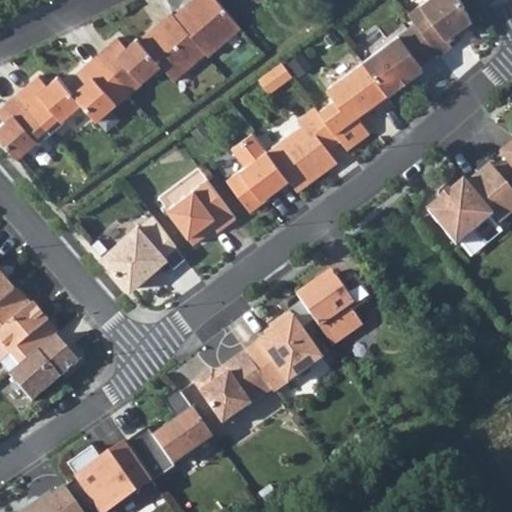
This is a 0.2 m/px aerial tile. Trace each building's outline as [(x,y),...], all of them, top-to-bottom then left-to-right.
[(207,50),(209,52),(242,25),(221,0),(192,0),(194,3),(178,17),(207,50)] [(439,49),(440,51),(453,41),(451,37),(475,20),(465,0),(422,0),(410,9),(417,19),(439,49)] [(176,14),(158,28),(154,24),(139,37),(160,62),(174,78),(207,50),(178,17),(176,14)] [(364,58),(388,91),(424,64),(422,61),(439,49),(417,19),(364,58)] [(137,34),(126,44),(118,34),(108,42),(111,45),(98,55),(129,91),(142,80),(141,79),(160,62),(139,37),(137,34)] [(98,55),(86,66),(84,63),(75,71),(83,81),(72,90),(80,100),(95,118),(115,101),(116,102),(129,91),(98,55)] [(364,58),(328,85),(352,117),(374,100),(378,106),(392,96),(388,91),(364,58)] [(57,73),(46,83),(37,73),(28,81),(30,84),(18,94),(50,131),(63,120),(61,117),(80,100),(72,90),(57,73)] [(0,122),(0,138),(15,156),(35,139),(37,142),(50,131),(18,94),(6,104),(4,101),(0,104),(0,115),(3,119),(0,122)] [(341,137),(316,103),(298,116),(302,122),(267,148),(288,176),(297,188),(325,167),(317,155),(329,146),(341,137)] [(245,163),(227,176),(250,208),(263,198),(262,196),(288,176),(267,148),(257,134),(253,129),(232,145),(245,163)] [(511,140),(501,149),(511,162),(511,140)] [(329,146),(317,155),(325,167),(338,159),(329,146)] [(501,220),(511,210),(511,185),(501,171),(494,163),(471,182),(466,176),(452,188),(451,186),(441,194),(442,195),(429,207),(458,242),(494,212),(501,220)] [(218,229),(236,216),(207,177),(167,207),(193,242),(215,226),(218,229)] [(100,255),(129,288),(166,257),(164,255),(176,245),(153,214),(139,226),(137,224),(100,255)] [(316,280),(297,294),(332,344),(352,330),(349,326),(359,319),(353,309),(371,296),(353,271),(339,280),(334,273),(319,284),(316,280)] [(0,301),(13,290),(0,274),(0,301)] [(30,304),(16,288),(13,290),(0,301),(0,362),(9,374),(55,334),(45,322),(47,321),(32,303),(30,304)] [(273,330),(244,350),(271,389),(273,392),(322,358),(289,311),(269,324),(273,330)] [(78,361),(55,334),(9,374),(8,375),(31,401),(78,361)] [(271,389),(244,350),(214,371),(212,368),(193,381),(200,391),(199,391),(222,423),(226,420),(231,422),(247,412),(246,406),(271,389)] [(172,464),(212,436),(178,388),(162,400),(177,421),(154,438),(147,427),(124,443),(150,480),(152,483),(175,467),(172,464)] [(124,443),(124,442),(106,454),(107,456),(100,461),(90,447),(66,464),(98,511),(104,511),(150,480),(124,443)] [(116,511),(137,511),(156,497),(147,487),(116,511)] [(80,511),(63,488),(51,496),(49,494),(23,511),(80,511)]
